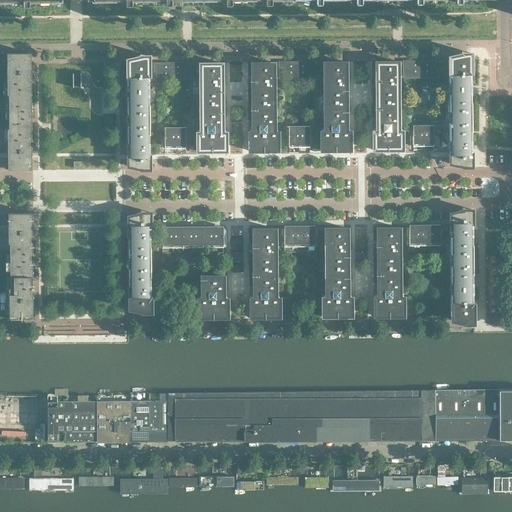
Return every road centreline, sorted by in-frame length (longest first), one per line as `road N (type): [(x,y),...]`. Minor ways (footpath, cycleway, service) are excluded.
road 1 (residential): [(0,451),(511,451)]
road 2 (unclassified): [(361,204),(508,203),(507,187)]
road 3 (unclassified): [(507,187),(507,173),(361,173)]
road 4 (unclassified): [(238,206),(361,204)]
road 5 (unclassified): [(361,173),(238,174)]
